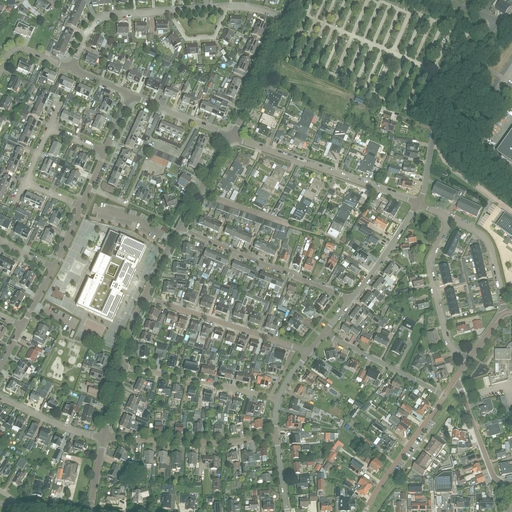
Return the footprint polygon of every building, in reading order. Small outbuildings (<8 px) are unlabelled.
[(50,4),(43,0),(38,0),(33,7),(37,10),(38,9),(38,10),(39,9),(39,8),(43,12),(45,10),(46,10),(47,11),(47,10),(48,10),(52,6),(50,4)] [(75,6),(83,10),(86,4),(82,3),(83,0),(75,0),(78,1),(75,6)] [(499,0),(496,0),(492,6),(504,15),(506,12),(510,15),(511,11),(511,7),(511,6),(510,7),(502,1),(501,1),(499,0)] [(83,10),(75,6),(72,12),(81,16),(83,10)] [(81,16),(72,12),(70,17),(78,21),(81,16)] [(246,31),(252,16),(249,15),(247,19),(247,20),(243,30),(246,31)] [(65,22),(64,25),(70,27),(71,25),(75,27),(78,21),(70,17),(70,18),(68,17),(67,20),(69,21),(67,23),(65,22)] [(229,20),(228,25),(241,26),(241,18),(230,17),(230,18),(230,19),(230,20),(229,20)] [(255,29),(264,33),(266,27),(265,27),(265,26),(262,25),(264,22),(257,19),(256,22),(257,23),(255,29)] [(14,34),(18,36),(21,37),(21,36),(26,38),(26,37),(30,39),(32,34),(35,28),(30,26),(30,28),(18,22),(14,32),(14,34)] [(156,25),(156,30),(167,30),(167,22),(156,22),(156,24),(156,25)] [(135,32),(141,32),(141,36),(146,36),(146,24),(135,24),(135,32)] [(70,27),(64,25),(61,30),(64,31),(63,34),(71,37),(73,32),(69,30),(70,27)] [(117,28),(117,33),(128,33),(128,25),(117,25),(117,26),(117,28)] [(264,33),(255,29),(252,35),(251,34),(249,37),(256,40),(257,37),(260,38),(261,38),(264,33)] [(232,34),(225,30),(220,40),(222,41),(221,41),(223,42),(223,41),(228,44),(230,40),(232,34)] [(49,36),(41,33),(36,43),(44,47),(49,36)] [(71,37),(63,34),(60,39),(68,43),(71,37)] [(173,34),(172,35),(164,40),(167,44),(168,43),(170,46),(171,45),(173,48),(174,48),(175,50),(178,47),(177,45),(180,43),(179,40),(175,34),(173,35),(173,34)] [(94,40),(90,48),(99,51),(104,40),(95,37),(94,40)] [(250,40),(247,46),(256,50),(258,45),(258,44),(255,43),(256,40),(249,37),(248,40),(250,40)] [(60,39),(58,45),(66,49),(68,43),(60,39)] [(58,45),(56,44),(53,50),(55,51),(63,54),(66,49),(58,45)] [(204,47),(205,53),(209,53),(216,52),(215,44),(204,45),(204,46),(203,46),(204,47)] [(186,49),(184,50),(184,56),(187,55),(187,54),(198,54),(197,45),(186,46),(186,47),(186,49)] [(243,52),(242,54),(248,57),(250,55),(253,56),(253,55),(254,56),(256,50),(247,46),(244,53),(243,52)] [(173,64),(178,54),(175,52),(174,53),(175,54),(170,63),(173,64)] [(84,61),(95,66),(98,58),(88,54),(84,61)] [(242,58),(239,64),(248,68),(251,62),(250,62),(250,61),(247,60),(248,57),(242,54),(240,57),(242,58)] [(34,66),(21,59),(18,67),(31,73),(31,74),(35,66),(34,65),(34,66)] [(113,74),(118,63),(115,61),(113,66),(110,64),(107,71),(113,74)] [(118,63),(113,74),(119,76),(122,69),(118,68),(120,64),(118,63)] [(248,68),(239,64),(237,70),(235,69),(234,72),(241,75),(242,72),(245,73),(246,73),(248,68)] [(41,77),(47,80),(51,72),(47,71),(47,70),(45,69),(44,72),(41,71),(40,74),(39,76),(41,77)] [(133,82),(137,71),(138,70),(135,69),(133,74),(130,73),(127,79),(133,82)] [(149,70),(146,77),(149,79),(149,78),(150,78),(149,81),(149,80),(146,87),(151,90),(156,79),(156,78),(157,75),(152,73),(152,72),(149,70)] [(143,74),(137,71),(133,82),(139,84),(143,74)] [(55,74),(51,72),(47,80),(53,83),(57,74),(55,73),(55,74)] [(231,85),(239,88),(241,82),(237,81),(239,78),(231,75),(229,80),(233,82),(231,85)] [(32,83),(29,82),(24,79),(24,80),(19,77),(18,80),(23,83),(26,85),(24,88),(28,90),(32,83)] [(54,87),(52,93),(55,95),(59,85),(61,87),(61,88),(64,90),(65,88),(68,80),(64,78),(62,77),(60,82),(57,81),(55,87),(54,87)] [(7,89),(15,93),(20,82),(13,78),(7,89)] [(159,80),(156,79),(151,90),(157,92),(160,86),(157,84),(159,80)] [(72,82),(68,80),(65,88),(70,91),(74,82),(72,81),(72,82)] [(228,84),(226,89),(236,93),(239,88),(231,85),(228,84)] [(35,86),(32,85),(31,88),(38,91),(36,96),(39,98),(46,101),(49,95),(39,90),(40,88),(35,86)] [(82,96),(86,88),(82,86),(80,85),(76,93),(82,96)] [(170,97),(174,88),(175,86),(172,85),(170,89),(167,88),(164,95),(170,97)] [(89,90),(86,88),(82,96),(88,98),(91,90),(90,89),(89,90)] [(174,88),(170,97),(176,100),(178,93),(179,90),(174,88)] [(236,93),(226,89),(224,95),(217,92),(216,96),(226,100),(227,96),(234,99),(236,93)] [(192,95),(188,105),(194,107),(196,101),(193,99),(197,91),(194,90),(193,93),(192,95)] [(265,104),(276,109),(281,96),(270,91),(265,104)] [(97,92),(93,101),(98,103),(99,100),(101,94),(97,92)] [(188,105),(192,95),(189,94),(188,97),(185,96),(182,102),(188,105)] [(0,108),(6,112),(11,101),(4,97),(0,105),(0,108)] [(39,98),(37,104),(44,107),(46,101),(39,98)] [(99,104),(110,109),(111,105),(112,105),(113,103),(105,99),(103,102),(100,101),(99,104)] [(205,112),(209,103),(207,102),(206,104),(203,102),(200,110),(205,112)] [(209,103),(205,112),(211,114),(214,107),(208,105),(209,103)] [(22,110),(21,113),(27,116),(29,113),(24,111),(25,109),(27,109),(28,106),(24,104),(22,110)] [(37,104),(34,109),(41,112),(44,107),(37,104)] [(101,107),(100,111),(101,112),(108,115),(109,113),(108,112),(110,109),(99,104),(100,104),(99,106),(101,107)] [(214,107),(211,114),(216,117),(220,107),(215,104),(214,107)] [(276,109),(265,104),(261,113),(263,114),(274,119),(272,118),(276,109)] [(221,107),(220,107),(216,117),(222,119),(224,115),(225,116),(228,110),(224,109),(223,111),(220,109),(221,107)] [(89,110),(86,108),(81,120),(84,122),(85,118),(86,116),(88,113),(89,110)] [(41,112),(34,109),(33,112),(31,112),(30,114),(32,115),(39,118),(41,112)] [(67,122),(71,112),(69,114),(66,113),(67,111),(62,109),(60,112),(63,113),(61,119),(67,122)] [(387,130),(393,132),(396,124),(388,121),(390,117),(391,114),(384,111),(383,115),(384,115),(383,117),(385,118),(381,129),(387,131),(387,130)] [(71,112),(67,122),(72,124),(77,114),(76,114),(71,112)] [(304,112),(301,119),(311,123),(314,116),(304,112)] [(17,120),(16,121),(19,122),(22,117),(26,119),(27,116),(21,113),(19,116),(19,115),(17,120)] [(137,118),(147,123),(148,121),(145,120),(147,116),(140,113),(137,118)] [(77,114),(72,124),(78,127),(81,119),(78,118),(79,115),(77,114)] [(263,114),(259,123),(270,128),(274,119),(263,114)] [(105,120),(98,117),(97,117),(94,122),(102,126),(104,122),(104,123),(105,120)] [(85,118),(84,122),(82,124),(85,126),(86,125),(88,124),(90,124),(93,126),(92,128),(100,132),(101,130),(100,130),(102,126),(94,122),(94,123),(85,118)] [(137,118),(135,124),(144,128),(144,126),(143,125),(145,122),(147,123),(137,118)] [(311,123),(301,119),(298,125),(308,129),(311,123)] [(27,126),(34,129),(37,123),(30,120),(28,123),(26,122),(25,124),(27,125),(27,126)] [(164,132),(168,125),(162,122),(161,125),(158,124),(154,132),(159,134),(161,130),(164,132)] [(270,128),(259,123),(255,132),(266,137),(270,128)] [(298,125),(293,123),(292,126),(297,128),(296,131),(307,136),(306,135),(308,129),(298,125)] [(135,124),(132,129),(140,133),(141,131),(142,127),(144,128),(135,124)] [(338,124),(336,130),(345,135),(348,128),(344,126),(338,124)] [(164,132),(164,133),(163,134),(166,135),(166,133),(170,134),(173,127),(168,125),(164,132)] [(27,126),(24,131),(31,134),(34,129),(27,126)] [(170,134),(170,135),(169,135),(169,137),(171,137),(171,136),(172,135),(175,137),(176,137),(179,129),(173,127),(170,134)] [(132,129),(130,135),(137,138),(140,133),(132,129)] [(176,137),(175,137),(174,140),(177,141),(178,138),(181,139),(184,132),(179,129),(176,137)] [(190,140),(193,142),(199,132),(196,130),(190,140)] [(336,130),(333,137),(343,141),(345,135),(336,130)] [(19,136),(29,140),(31,134),(24,131),(22,137),(19,136)] [(285,134),(278,131),(275,138),(279,140),(281,136),(284,137),(285,134)] [(297,132),(295,139),(305,143),(307,136),(296,131),(296,132),(297,132)] [(511,131),(496,153),(511,164),(511,131)] [(130,135),(127,140),(135,144),(136,142),(137,138),(130,135)] [(29,140),(19,136),(18,139),(18,140),(17,142),(17,141),(17,140),(10,137),(8,140),(21,146),(21,144),(26,146),(29,140)] [(333,137),(330,143),(342,148),(340,147),(343,141),(333,137)] [(406,150),(417,152),(418,145),(411,143),(412,140),(406,139),(394,137),(393,141),(402,142),(402,144),(407,145),(406,150)] [(198,144),(205,147),(207,141),(200,138),(197,144),(198,144)] [(305,143),(295,139),(292,145),(302,150),(305,143)] [(135,144),(127,140),(125,146),(134,150),(135,148),(133,147),(135,144)] [(12,154),(21,157),(24,151),(19,149),(20,147),(8,141),(6,144),(13,148),(13,147),(17,149),(15,151),(12,150),(11,153),(13,153),(12,154)] [(367,149),(377,153),(380,146),(370,142),(367,149)] [(52,145),(51,149),(59,152),(61,147),(53,143),(52,145)] [(332,144),(329,150),(339,155),(342,148),(330,143),(332,144)] [(197,144),(195,149),(202,152),(205,147),(198,144),(197,144)] [(59,152),(51,149),(49,152),(48,155),(56,158),(57,156),(59,156),(60,156),(61,153),(59,152)] [(195,149),(193,155),(200,158),(202,152),(195,149)] [(377,153),(367,149),(364,155),(376,160),(374,159),(377,153)] [(339,155),(329,150),(326,157),(336,161),(339,155)] [(406,150),(404,157),(416,159),(417,152),(406,150)] [(123,151),(120,157),(127,160),(129,161),(130,159),(129,158),(128,158),(130,154),(123,151)] [(240,152),(234,162),(245,168),(251,158),(245,155),(240,152)] [(21,157),(12,154),(10,159),(11,160),(18,163),(21,157)] [(75,155),(73,154),(71,158),(74,159),(85,164),(87,160),(87,161),(88,158),(80,155),(79,157),(75,155)] [(143,157),(137,155),(136,157),(137,158),(135,163),(138,164),(139,165),(143,157)] [(200,158),(193,155),(191,161),(198,164),(200,158)] [(366,156),(363,162),(373,167),(376,160),(364,155),(366,156)] [(178,161),(175,165),(177,166),(178,165),(181,167),(183,164),(181,163),(184,158),(181,156),(178,161)] [(120,157),(118,162),(125,165),(126,166),(127,164),(126,163),(127,160),(120,157)] [(85,164),(74,159),(73,162),(76,164),(75,167),(83,170),(84,168),(83,168),(85,164)] [(18,163),(11,160),(10,163),(8,162),(7,165),(9,166),(16,169),(18,163)] [(43,166),(54,171),(55,169),(52,167),(54,164),(45,160),(44,162),(45,163),(43,166)] [(198,164),(191,161),(188,168),(192,169),(192,168),(196,169),(198,164)] [(125,165),(118,162),(115,168),(122,171),(124,172),(125,170),(123,169),(125,165)] [(230,171),(239,175),(241,177),(245,168),(234,162),(230,171)] [(373,167),(363,162),(360,169),(370,173),(373,167)] [(16,169),(9,166),(6,171),(13,175),(16,169)] [(54,171),(43,166),(41,170),(40,172),(43,173),(42,175),(47,178),(48,175),(48,176),(50,172),(53,174),(56,175),(54,178),(57,180),(58,180),(60,174),(54,171)] [(273,172),(283,177),(286,171),(276,166),(273,172)] [(389,166),(387,171),(391,173),(396,174),(398,175),(399,175),(400,170),(403,171),(403,172),(405,172),(413,174),(414,167),(406,166),(404,166),(403,168),(397,166),(397,168),(389,166)] [(115,168),(113,173),(120,176),(122,171),(115,168)] [(239,175),(230,171),(227,169),(223,178),(234,184),(239,175)] [(256,178),(259,172),(254,169),(250,175),(256,178)] [(180,180),(190,185),(190,184),(192,180),(185,176),(187,173),(180,170),(178,174),(182,176),(180,180)] [(68,177),(77,181),(79,178),(80,178),(80,176),(72,172),(71,175),(69,174),(68,177)] [(283,177),(273,172),(270,178),(268,177),(279,183),(283,177)] [(120,176),(113,173),(110,178),(119,182),(120,180),(118,180),(120,176)] [(58,180),(57,180),(55,186),(58,188),(63,175),(60,174),(58,180)] [(160,176),(162,183),(169,181),(163,175),(160,176)] [(0,181),(9,185),(11,179),(4,176),(3,179),(0,178),(0,181)] [(77,181),(68,177),(66,176),(65,178),(66,179),(65,180),(68,181),(66,186),(72,189),(73,186),(76,188),(76,187),(77,185),(76,184),(77,181)] [(268,177),(265,183),(274,188),(277,183),(279,184),(279,183),(268,177)] [(119,182),(110,178),(108,184),(115,187),(117,182),(119,182)] [(234,184),(223,178),(218,187),(229,193),(234,184)] [(314,179),(311,185),(320,190),(324,184),(318,181),(319,179),(316,178),(315,179),(314,179)] [(190,185),(180,180),(178,183),(174,181),(172,185),(178,189),(180,186),(187,190),(189,186),(190,185)] [(401,187),(411,189),(412,182),(403,180),(402,182),(399,181),(398,186),(401,187)] [(9,185),(0,181),(0,185),(0,187),(6,191),(9,185)] [(274,188),(265,183),(261,189),(271,194),(274,188)] [(142,202),(145,192),(142,191),(144,187),(138,184),(135,190),(139,192),(136,199),(142,201),(141,202),(142,202)] [(437,184),(432,193),(452,202),(454,199),(460,202),(457,208),(476,218),(481,209),(461,199),(462,198),(463,199),(463,197),(463,196),(465,192),(458,189),(456,193),(437,184)] [(311,185),(308,191),(317,196),(320,190),(311,185)] [(271,194),(261,189),(258,195),(267,201),(271,194)] [(238,193),(234,190),(229,199),(233,200),(238,193)] [(306,190),(303,196),(312,201),(315,196),(317,196),(308,191),(306,190)] [(145,192),(142,202),(147,204),(150,197),(153,198),(154,195),(149,193),(149,194),(145,193),(145,192)] [(349,198),(358,203),(362,197),(352,192),(349,198)] [(30,203),(33,196),(27,193),(25,197),(23,196),(20,201),(23,203),(24,201),(27,202),(26,204),(29,205),(30,203)] [(167,196),(171,208),(177,206),(176,201),(173,194),(167,196)] [(267,201),(258,195),(254,202),(264,207),(267,201)] [(39,198),(33,196),(30,203),(33,205),(32,207),(34,208),(35,206),(39,198)] [(171,208),(167,196),(160,198),(162,204),(164,209),(170,207),(171,208)] [(303,196),(299,202),(309,207),(312,201),(303,196)] [(374,196),(370,203),(369,206),(374,209),(376,205),(379,206),(380,204),(378,203),(380,200),(374,196)] [(44,201),(39,198),(35,206),(39,207),(38,209),(40,210),(44,201)] [(344,203),(355,209),(358,203),(349,198),(345,204),(344,203)] [(390,208),(397,212),(400,207),(390,201),(388,204),(391,206),(390,208)] [(47,202),(42,214),(45,216),(51,203),(47,202)] [(299,202),(296,209),(305,214),(309,207),(299,202)] [(278,203),(275,209),(280,212),(283,205),(278,203)] [(344,203),(340,209),(350,215),(353,209),(355,210),(355,209),(344,203)] [(397,212),(390,208),(389,210),(386,208),(384,212),(393,218),(397,212)] [(305,214),(296,209),(293,215),(302,220),(305,214)] [(340,209),(337,216),(346,221),(350,215),(340,209)] [(492,223),(511,237),(511,217),(502,210),(501,210),(505,213),(496,225),(492,223)] [(54,212),(51,218),(59,222),(61,218),(62,216),(54,212)] [(203,227),(207,217),(205,216),(204,219),(201,218),(199,221),(198,221),(197,223),(197,224),(198,224),(198,225),(203,227)] [(346,221),(337,216),(333,222),(343,227),(346,221)] [(207,217),(203,227),(208,229),(212,220),(207,217)] [(367,228),(371,222),(362,217),(358,223),(367,228)] [(374,224),(383,230),(387,223),(378,218),(376,217),(372,223),(374,224)] [(59,222),(51,218),(49,224),(57,228),(58,226),(57,225),(59,222)] [(10,225),(10,226),(12,222),(6,219),(1,228),(7,231),(10,225)] [(212,220),(208,229),(213,231),(216,224),(213,223),(214,221),(212,220)] [(217,221),(216,224),(213,231),(218,233),(222,223),(217,221)] [(343,227),(333,222),(330,228),(340,233),(343,227)] [(371,230),(367,228),(358,223),(356,227),(359,229),(360,228),(360,229),(369,234),(371,231),(371,230)] [(20,237),(25,228),(18,225),(14,234),(20,237)] [(232,229),(229,236),(234,238),(239,228),(236,226),(234,230),(232,229)] [(266,233),(268,228),(261,226),(259,232),(266,234),(266,233)] [(25,228),(20,237),(26,240),(31,231),(25,228)] [(242,229),(239,228),(234,238),(239,240),(243,230),(242,229)] [(286,234),(284,239),(281,248),(287,250),(288,246),(286,246),(288,239),(287,239),(288,238),(290,232),(300,235),(301,233),(288,228),(286,234)] [(41,234),(51,239),(53,235),(54,236),(55,234),(45,229),(44,232),(42,232),(41,234)] [(249,232),(243,230),(239,240),(245,242),(249,232)] [(279,231),(277,237),(283,240),(284,239),(286,234),(283,233),(281,232),(279,231)] [(82,293),(80,299),(79,299),(79,300),(77,306),(76,305),(76,306),(77,306),(76,306),(112,322),(112,321),(115,315),(115,316),(115,315),(117,309),(118,309),(120,303),(121,303),(120,302),(123,296),(124,297),(124,296),(123,296),(119,294),(122,288),(126,290),(127,290),(126,290),(129,284),(130,283),(129,283),(132,277),(133,277),(132,277),(135,271),(135,270),(133,270),(135,266),(137,262),(139,263),(146,248),(110,232),(109,232),(110,232),(106,240),(103,247),(102,247),(103,248),(100,255),(99,255),(100,255),(97,261),(96,261),(97,261),(94,267),(93,267),(94,268),(91,274),(91,273),(90,274),(91,274),(95,276),(93,282),(88,280),(88,281),(85,287),(85,286),(85,287),(83,293),(82,293)] [(249,232),(245,242),(250,244),(253,237),(251,237),(252,234),(249,232)] [(454,232),(452,238),(459,241),(462,235),(454,232)] [(51,239),(41,234),(40,237),(42,239),(41,242),(49,245),(50,243),(51,239)] [(373,236),(372,235),(372,236),(370,234),(365,242),(369,245),(370,243),(375,246),(379,240),(373,236)] [(452,238),(449,244),(456,247),(464,251),(465,249),(460,246),(461,242),(459,241),(452,238)] [(259,251),(262,244),(263,242),(260,241),(259,242),(257,241),(254,248),(259,251)] [(183,249),(194,251),(194,245),(188,244),(188,243),(184,242),(184,244),(183,249)] [(262,244),(259,251),(264,253),(267,246),(268,243),(266,242),(265,245),(262,244)] [(267,246),(264,253),(269,255),(274,244),(271,242),(269,247),(267,246)] [(203,249),(205,244),(201,243),(199,248),(196,247),(196,251),(197,251),(197,252),(201,253),(202,249),(203,249)] [(335,245),(327,243),(324,249),(332,252),(335,245)] [(356,252),(359,247),(355,244),(353,243),(350,247),(352,248),(351,249),(356,252)] [(307,250),(306,252),(307,252),(306,257),(310,259),(315,246),(311,244),(309,249),(308,250),(307,250)] [(449,244),(446,249),(454,253),(456,247),(449,244)] [(86,245),(83,248),(89,254),(92,251),(86,245)] [(472,255),(481,253),(479,247),(471,249),(472,255)] [(194,251),(183,249),(182,255),(191,255),(191,258),(194,258),(193,261),(198,261),(199,259),(196,258),(196,254),(191,253),(191,251),(194,251)] [(454,253),(446,249),(443,255),(451,259),(454,253)] [(206,266),(212,252),(206,250),(203,257),(204,259),(205,259),(203,264),(206,266)] [(284,250),(282,256),(281,256),(279,260),(286,262),(288,255),(289,252),(284,250)] [(411,251),(408,252),(410,260),(411,260),(411,264),(416,263),(415,254),(411,255),(411,251)] [(206,266),(205,269),(207,270),(211,262),(214,263),(217,255),(212,252),(206,266)] [(357,252),(356,255),(358,256),(357,258),(363,263),(368,257),(361,252),(360,254),(357,252)] [(481,253),(472,255),(474,261),(482,260),(481,253)] [(298,266),(301,259),(298,258),(299,255),(297,254),(293,264),(298,266)] [(223,257),(217,255),(214,263),(216,265),(214,270),(217,271),(217,269),(218,269),(223,257)] [(199,259),(198,261),(196,266),(196,267),(200,268),(204,259),(199,257),(199,259)] [(223,257),(218,269),(221,270),(223,265),(226,266),(229,259),(223,257)] [(334,267),(338,261),(332,257),(328,264),(326,268),(331,271),(333,267),(334,267)] [(351,259),(349,263),(350,264),(349,265),(351,266),(349,270),(357,275),(361,270),(358,268),(358,267),(357,266),(358,264),(351,259)] [(198,261),(193,261),(186,260),(184,260),(184,265),(174,263),(173,269),(185,270),(186,265),(190,266),(190,267),(195,268),(196,266),(198,261)] [(482,260),(474,261),(475,268),(483,266),(482,260)] [(311,271),(313,266),(310,265),(310,262),(306,261),(304,268),(311,271)] [(8,262),(4,269),(3,272),(6,274),(7,271),(11,273),(15,265),(8,262)] [(237,270),(240,264),(234,262),(232,268),(231,272),(234,273),(233,275),(235,276),(236,273),(237,270)] [(240,264),(237,270),(243,273),(245,267),(240,264)] [(391,264),(387,269),(394,274),(397,269),(399,270),(401,268),(396,264),(394,266),(391,264)] [(441,273),(449,272),(448,265),(440,267),(441,273)] [(483,266),(475,268),(477,274),(485,272),(483,266)] [(251,269),(245,267),(243,273),(246,274),(245,276),(243,280),(246,281),(251,269)] [(340,279),(343,281),(351,286),(355,280),(350,277),(351,276),(347,274),(346,276),(342,274),(345,270),(340,267),(337,271),(339,273),(338,274),(335,279),(339,281),(340,279)] [(176,274),(175,279),(185,281),(185,276),(186,276),(186,270),(185,270),(173,269),(172,274),(176,274)] [(251,269),(246,281),(247,278),(252,280),(254,277),(257,271),(251,269)] [(394,274),(387,269),(383,274),(386,276),(385,278),(392,284),(394,282),(391,280),(390,279),(392,276),(394,278),(396,276),(393,274),(394,274)] [(24,279),(31,283),(35,276),(27,272),(24,279)] [(451,278),(449,272),(441,273),(443,280),(451,278)] [(485,272),(477,274),(478,280),(486,278),(485,272)] [(262,287),(267,275),(261,273),(259,279),(262,281),(261,283),(259,286),(262,287)] [(267,275),(262,287),(261,290),(258,297),(261,298),(264,290),(264,289),(264,288),(265,288),(267,283),(270,284),(273,278),(267,275)] [(463,275),(461,275),(459,276),(460,280),(462,279),(463,281),(455,283),(456,285),(465,283),(463,275)] [(414,276),(408,277),(409,282),(412,282),(414,287),(423,285),(422,278),(415,279),(414,276)] [(392,284),(385,278),(383,281),(380,278),(376,283),(385,291),(387,289),(384,286),(386,283),(388,285),(390,287),(392,284)] [(452,284),(451,278),(443,280),(444,286),(452,284)] [(31,283),(24,279),(20,285),(28,289),(31,283)] [(276,286),(275,286),(273,292),(277,294),(280,288),(281,288),(284,282),(278,280),(276,286)] [(8,283),(3,281),(1,284),(4,285),(0,292),(3,294),(7,286),(8,283)] [(212,288),(219,291),(221,285),(213,283),(212,288)] [(385,291),(376,283),(372,288),(375,291),(373,293),(382,300),(384,298),(380,294),(378,293),(380,291),(382,292),(384,290),(385,291)] [(481,291),(489,289),(487,283),(476,285),(476,288),(480,287),(481,291)] [(288,289),(287,292),(293,295),(297,287),(290,284),(288,289)] [(229,288),(222,285),(218,295),(222,296),(223,292),(228,293),(229,288)] [(205,308),(209,297),(206,296),(208,293),(205,292),(207,288),(203,287),(199,297),(203,299),(200,306),(205,308)] [(397,296),(405,295),(403,288),(395,290),(397,296)] [(490,295),(489,289),(481,291),(482,297),(490,295)] [(447,298),(455,296),(454,290),(446,292),(447,298)] [(13,299),(21,302),(24,296),(17,292),(13,299)] [(3,293),(0,299),(0,301),(2,303),(5,298),(7,299),(8,296),(3,293)] [(194,296),(191,295),(189,302),(194,304),(197,294),(195,293),(194,296)] [(368,293),(365,298),(371,303),(375,298),(376,299),(380,302),(382,300),(373,293),(371,295),(368,293)] [(281,297),(278,306),(282,307),(283,304),(286,305),(289,297),(285,296),(284,298),(281,297)] [(455,296),(447,298),(449,305),(457,303),(455,296)] [(21,302),(13,299),(10,297),(8,300),(11,302),(10,305),(17,309),(21,302)] [(209,297),(205,308),(210,310),(213,303),(214,299),(209,298),(209,297)] [(321,307),(323,308),(328,302),(322,297),(320,300),(317,298),(313,304),(315,306),(317,304),(320,307),(321,308),(321,307)] [(371,303),(365,298),(361,303),(364,305),(362,307),(373,316),(375,313),(369,309),(367,307),(371,303)] [(270,303),(262,300),(261,304),(265,305),(263,311),(267,312),(270,303)] [(222,313),(225,303),(220,301),(217,311),(222,313)] [(427,301),(416,303),(418,309),(429,307),(427,301)] [(492,302),(484,303),(485,310),(493,308),(492,302)] [(225,303),(222,313),(227,314),(230,304),(227,303),(227,306),(224,305),(225,303)] [(310,319),(315,313),(309,308),(310,306),(307,304),(305,307),(308,309),(304,314),(310,319)] [(238,318),(241,308),(236,306),(233,316),(238,318)] [(241,308),(238,318),(243,320),(245,312),(248,313),(250,307),(247,306),(246,310),(244,309),(243,312),(240,311),(241,308)] [(276,311),(285,315),(287,310),(278,306),(276,311)] [(475,306),(473,306),(475,315),(481,313),(480,310),(476,311),(475,306)] [(250,307),(248,313),(252,314),(249,322),(250,323),(250,324),(253,325),(253,324),(254,324),(257,314),(255,313),(252,312),(254,308),(250,307)] [(357,307),(353,312),(363,320),(360,317),(363,313),(366,316),(367,315),(371,318),(373,316),(362,307),(360,310),(357,307)] [(152,308),(149,315),(154,317),(157,318),(160,312),(157,311),(157,310),(152,308)] [(460,315),(458,309),(450,311),(452,317),(460,315)] [(363,320),(353,312),(350,317),(353,320),(351,322),(357,327),(363,320)] [(176,316),(168,314),(167,319),(171,320),(169,324),(172,325),(173,321),(174,321),(176,316)] [(257,314),(254,324),(259,326),(262,315),(257,314)] [(297,330),(298,330),(299,329),(300,329),(300,328),(299,327),(301,325),(296,321),(298,319),(300,317),(296,314),(294,316),(295,316),(293,319),(292,318),(288,324),(297,330)] [(371,319),(378,325),(381,320),(375,315),(371,319)] [(270,329),(274,319),(269,317),(265,328),(270,329)] [(180,328),(180,329),(184,330),(185,325),(186,325),(187,320),(180,318),(179,323),(178,323),(178,324),(178,325),(178,326),(179,326),(179,327),(180,327),(180,328)] [(416,323),(406,318),(402,327),(412,332),(416,323)] [(274,319),(270,329),(275,331),(279,321),(276,320),(275,323),(273,322),(274,319)] [(383,319),(379,327),(382,328),(384,324),(386,325),(388,321),(383,319)] [(474,331),(483,329),(481,320),(472,322),(474,331)] [(144,329),(152,331),(153,328),(160,331),(162,325),(153,321),(152,323),(147,322),(144,329)] [(191,327),(190,329),(189,333),(195,335),(196,332),(197,329),(198,329),(199,324),(192,321),(190,327),(191,327)] [(37,330),(45,335),(47,332),(50,333),(52,328),(46,324),(44,327),(40,325),(37,330)] [(348,334),(350,332),(357,336),(361,331),(353,326),(351,328),(345,324),(344,325),(341,330),(344,332),(348,334)] [(464,333),(471,331),(469,326),(466,327),(465,324),(457,326),(457,327),(457,328),(458,329),(458,332),(463,331),(464,333)] [(204,325),(200,336),(207,339),(203,349),(207,350),(210,339),(212,334),(209,333),(211,328),(204,325)] [(216,329),(214,334),(218,336),(217,339),(220,339),(221,337),(223,332),(216,329)] [(380,344),(387,331),(383,329),(381,333),(382,333),(380,337),(377,335),(373,341),(380,344)] [(45,335),(37,330),(34,336),(38,339),(37,341),(43,345),(46,340),(44,338),(45,335)] [(440,344),(439,340),(436,330),(426,333),(428,340),(430,347),(440,344)] [(387,331),(380,344),(386,347),(389,341),(386,340),(387,336),(388,336),(390,332),(387,331)] [(360,340),(367,344),(371,337),(362,332),(360,336),(362,337),(360,340)] [(143,333),(140,340),(146,342),(149,343),(150,342),(151,342),(151,341),(151,340),(150,339),(151,336),(148,335),(143,333)] [(233,341),(235,336),(228,333),(226,338),(225,342),(232,344),(233,341)] [(238,342),(242,344),(241,346),(244,347),(245,344),(245,345),(247,340),(240,337),(239,340),(238,342)] [(190,339),(187,346),(193,348),(196,341),(190,339)] [(405,344),(397,340),(391,351),(399,355),(405,344)] [(252,341),(250,346),(253,347),(251,355),(253,356),(251,363),(255,364),(257,356),(254,355),(257,348),(257,349),(259,343),(252,341)] [(140,354),(140,358),(141,358),(141,359),(148,359),(148,350),(146,350),(146,345),(138,345),(138,351),(141,351),(141,354),(140,354)] [(261,353),(267,355),(268,352),(269,352),(270,347),(263,345),(261,353)] [(41,353),(43,350),(37,347),(35,350),(34,351),(31,350),(26,358),(33,362),(34,362),(35,362),(36,360),(36,359),(35,359),(38,353),(37,353),(38,351),(41,353)] [(157,347),(155,353),(161,354),(160,358),(164,359),(167,350),(166,350),(157,347)] [(230,357),(233,349),(229,348),(227,353),(226,353),(225,356),(230,357)] [(335,358),(335,356),(337,355),(336,351),(334,352),(333,349),(325,351),(327,360),(335,358)] [(275,354),(272,353),(268,363),(273,364),(275,358),(283,360),(285,352),(277,350),(275,354)] [(511,351),(511,352),(511,350),(495,350),(495,361),(496,361),(496,363),(496,364),(499,364),(499,373),(489,376),(491,385),(509,381),(509,372),(511,372),(511,351)] [(428,366),(425,356),(416,352),(415,355),(418,356),(417,357),(412,366),(418,370),(421,364),(422,365),(427,363),(427,366),(428,366)] [(104,367),(107,357),(99,354),(96,362),(94,361),(92,366),(100,369),(101,366),(104,367)] [(442,362),(439,355),(431,356),(432,359),(433,359),(435,364),(442,362)] [(174,357),(173,360),(169,359),(168,368),(174,369),(174,366),(175,366),(177,358),(174,357)] [(192,362),(189,362),(185,361),(186,357),(183,357),(182,363),(185,363),(184,370),(190,371),(192,362)] [(190,359),(189,362),(192,362),(190,371),(196,372),(197,366),(198,363),(195,362),(195,360),(194,360),(190,359)] [(355,371),(360,363),(352,359),(351,362),(349,361),(347,364),(346,366),(352,369),(355,371)] [(20,363),(17,369),(23,372),(26,366),(30,368),(31,365),(24,361),(23,364),(20,363)] [(318,361),(312,369),(320,374),(320,373),(324,376),(327,371),(326,371),(328,368),(325,366),(318,361)] [(211,364),(207,363),(207,366),(209,366),(208,368),(207,375),(213,376),(214,370),(215,367),(212,366),(213,364),(211,364)] [(443,364),(439,365),(444,380),(447,379),(446,375),(447,375),(445,367),(444,368),(443,364)] [(444,380),(439,365),(434,366),(435,367),(431,367),(432,370),(434,370),(436,377),(438,377),(439,382),(444,380)] [(276,367),(271,366),(268,366),(266,372),(275,374),(276,367)] [(376,380),(379,373),(370,368),(367,374),(370,375),(370,376),(376,380)] [(23,372),(17,369),(14,375),(20,379),(23,372)] [(334,369),(332,372),(340,378),(341,377),(342,375),(334,369)] [(101,380),(102,378),(103,378),(104,375),(104,374),(103,374),(103,373),(92,370),(90,377),(97,379),(96,381),(100,383),(100,380),(101,380)] [(360,370),(357,378),(362,380),(366,373),(360,370)] [(308,373),(303,380),(311,386),(314,383),(310,380),(314,375),(311,373),(309,375),(308,373)] [(271,379),(263,378),(258,377),(257,381),(261,382),(260,386),(267,387),(268,383),(270,384),(271,379)] [(328,384),(319,377),(316,381),(325,387),(328,384)] [(136,384),(144,388),(145,386),(143,385),(145,382),(139,379),(136,384)] [(17,389),(15,388),(16,385),(10,381),(8,385),(6,388),(7,389),(6,389),(7,389),(7,390),(9,391),(9,390),(15,393),(17,389)] [(392,386),(390,389),(390,390),(385,388),(386,386),(381,384),(379,389),(380,390),(379,392),(387,396),(388,392),(392,394),(394,391),(398,393),(399,390),(398,390),(401,384),(394,381),(391,386),(392,386)] [(29,387),(20,382),(18,386),(27,391),(29,387)] [(30,399),(37,403),(40,397),(43,399),(45,399),(52,384),(47,382),(43,391),(38,389),(36,394),(33,393),(30,399)] [(86,386),(90,387),(88,393),(97,396),(99,389),(93,387),(94,384),(88,382),(86,386)] [(160,383),(159,390),(162,391),(161,394),(166,395),(165,398),(168,398),(168,395),(169,395),(170,389),(164,388),(165,384),(160,383)] [(147,390),(144,388),(136,384),(134,390),(139,393),(141,389),(147,392),(148,390),(147,390)] [(181,401),(183,392),(178,391),(179,386),(174,385),(172,393),(176,394),(174,399),(181,401)] [(294,393),(300,397),(302,394),(301,393),(305,387),(302,386),(301,388),(298,386),(294,393)] [(316,393),(308,388),(306,391),(310,394),(309,395),(313,397),(316,393)] [(188,394),(187,397),(192,398),(191,403),(198,404),(200,396),(195,395),(197,390),(189,389),(188,394)] [(212,403),(212,401),(211,400),(211,399),(212,393),(205,392),(203,402),(208,403),(212,403)] [(47,400),(49,402),(47,407),(56,411),(56,412),(58,408),(56,408),(58,405),(54,403),(55,401),(53,400),(55,395),(50,393),(47,400)] [(412,393),(409,398),(415,403),(419,398),(412,393)] [(229,409),(230,404),(226,404),(226,402),(227,402),(228,397),(220,395),(219,400),(225,401),(225,403),(224,403),(224,406),(226,406),(225,415),(228,415),(229,409)] [(85,396),(82,403),(90,405),(92,399),(85,396)] [(504,413),(509,412),(505,396),(500,397),(504,413)] [(131,397),(129,403),(138,407),(140,402),(142,402),(145,404),(146,403),(149,404),(150,402),(144,399),(142,398),(140,397),(138,400),(131,397)] [(485,416),(485,414),(489,413),(489,412),(492,411),(493,409),(490,399),(483,401),(484,404),(485,404),(486,406),(479,408),(480,411),(478,411),(480,417),(485,416)] [(235,411),(236,406),(240,407),(241,401),(234,400),(233,405),(230,405),(229,410),(235,411)] [(300,408),(296,407),(297,402),(291,400),(289,410),(294,412),(299,413),(300,408)] [(419,406),(426,411),(429,407),(427,405),(429,403),(424,400),(419,406)] [(62,414),(70,417),(73,411),(76,412),(78,407),(80,408),(82,402),(79,401),(76,406),(70,404),(68,407),(66,406),(62,414)] [(303,409),(311,412),(313,406),(302,401),(300,404),(304,406),(303,409)] [(138,407),(129,403),(126,408),(130,410),(128,413),(132,415),(135,416),(135,415),(133,413),(134,411),(134,412),(136,409),(143,412),(144,410),(140,408),(138,407)] [(263,413),(264,406),(259,405),(251,403),(249,411),(252,411),(252,410),(257,412),(263,413)] [(381,405),(373,414),(377,417),(384,409),(381,405)] [(413,410),(406,405),(403,410),(410,414),(413,410)] [(426,411),(419,406),(415,412),(419,414),(422,416),(426,411)] [(83,414),(81,422),(89,424),(93,409),(86,407),(84,414),(83,414)] [(389,414),(408,429),(410,425),(407,423),(409,421),(404,418),(401,422),(399,421),(400,420),(395,415),(391,412),(389,414)] [(10,414),(9,416),(7,420),(5,423),(11,426),(13,422),(15,417),(10,414)] [(214,434),(221,434),(221,427),(224,427),(223,414),(217,415),(217,421),(218,420),(218,421),(218,423),(217,423),(215,425),(215,427),(211,427),(211,431),(214,431),(214,434)] [(408,429),(389,414),(389,415),(393,418),(391,421),(396,425),(398,426),(397,428),(402,431),(403,430),(406,432),(408,429)] [(124,415),(122,421),(130,424),(132,419),(130,418),(130,417),(124,415)] [(23,425),(26,420),(19,416),(16,422),(14,426),(22,430),(23,425)] [(311,419),(305,418),(298,416),(297,420),(301,421),(301,423),(312,425),(313,422),(317,422),(317,421),(311,420),(311,419)] [(139,428),(143,430),(145,426),(147,422),(138,417),(136,422),(141,424),(139,428)] [(288,428),(298,428),(298,423),(294,423),(294,417),(288,417),(288,424),(287,424),(287,425),(287,427),(288,427),(288,428)] [(498,424),(499,424),(505,422),(504,419),(491,422),(492,426),(486,427),(489,437),(501,434),(498,424)] [(384,420),(381,424),(389,430),(392,426),(384,420)] [(130,424),(122,421),(119,426),(125,429),(129,431),(130,428),(140,433),(142,430),(135,427),(130,424)] [(256,429),(263,428),(262,421),(255,422),(255,423),(251,423),(252,427),(255,426),(256,429)] [(35,435),(38,430),(37,430),(39,426),(36,423),(35,423),(32,422),(28,432),(26,436),(29,438),(32,439),(35,435)] [(383,434),(386,429),(378,423),(375,428),(383,434)] [(231,434),(236,434),(236,430),(241,429),(240,426),(236,427),(235,426),(230,427),(231,434)] [(43,429),(39,436),(38,439),(42,442),(41,444),(44,445),(41,451),(44,452),(47,446),(52,437),(49,436),(50,433),(49,432),(47,431),(43,429)] [(21,442),(24,433),(19,431),(15,439),(21,442)] [(468,434),(461,433),(461,432),(461,433),(460,433),(460,432),(453,431),(452,442),(457,442),(457,440),(459,440),(458,449),(459,453),(470,450),(470,449),(472,448),(468,434)] [(290,445),(298,444),(297,440),(299,440),(299,437),(305,436),(304,432),(292,432),(292,436),(289,437),(290,445)] [(381,440),(391,447),(392,447),(395,443),(392,441),(392,440),(385,434),(381,440)] [(56,435),(52,444),(59,447),(63,439),(56,435)] [(435,437),(431,443),(431,444),(425,452),(435,459),(446,444),(435,437)] [(391,447),(381,440),(385,443),(382,446),(381,445),(379,448),(386,453),(387,451),(388,452),(391,447)] [(511,440),(510,440),(510,450),(511,449),(511,462),(507,463),(507,464),(500,465),(500,468),(502,476),(511,474),(511,440)] [(342,448),(344,445),(338,441),(336,444),(332,449),(334,451),(339,446),(342,448)] [(67,443),(64,449),(69,451),(71,448),(74,449),(82,451),(82,448),(86,449),(87,445),(75,442),(74,446),(71,445),(72,444),(67,443)] [(292,459),(301,458),(301,454),(298,454),(297,450),(300,450),(300,447),(292,448),(293,451),(291,451),(292,459)] [(127,459),(127,458),(128,456),(126,455),(128,453),(130,453),(130,448),(126,448),(126,449),(125,449),(124,450),(119,448),(116,453),(127,459)] [(7,459),(10,452),(5,449),(1,456),(7,459)] [(267,456),(266,449),(260,450),(260,451),(257,451),(257,454),(254,455),(255,462),(260,461),(259,457),(263,457),(263,458),(262,458),(262,462),(266,461),(266,457),(265,457),(267,456)] [(496,452),(497,459),(506,457),(504,450),(496,452)] [(141,460),(141,464),(141,465),(140,474),(143,474),(143,466),(142,466),(142,463),(144,463),(144,459),(146,459),(146,463),(152,464),(153,452),(151,452),(151,451),(149,451),(148,451),(148,452),(145,452),(144,457),(141,457),(141,460)] [(248,452),(241,453),(242,457),(241,457),(242,464),(246,463),(245,460),(249,460),(248,457),(252,456),(251,451),(248,452)] [(326,459),(331,462),(336,455),(331,452),(326,459)] [(127,459),(116,453),(113,459),(119,461),(120,459),(128,463),(129,460),(127,458),(127,459)] [(169,477),(169,467),(166,467),(167,453),(158,453),(158,457),(160,457),(160,468),(166,469),(166,477),(169,477)] [(180,473),(183,474),(183,468),(180,468),(181,454),(172,453),(172,470),(176,470),(176,468),(180,468),(180,473)] [(226,456),(227,462),(237,460),(236,453),(230,454),(231,456),(226,456)] [(467,457),(464,458),(460,459),(463,467),(469,465),(468,462),(476,459),(474,453),(466,456),(467,457)] [(189,465),(196,465),(196,454),(188,454),(187,458),(190,459),(189,465)] [(417,462),(412,469),(423,476),(433,461),(423,454),(417,462)] [(454,468),(451,455),(449,457),(451,466),(441,468),(442,470),(454,468)] [(217,469),(218,458),(210,457),(210,458),(203,457),(203,464),(210,465),(210,468),(217,469)] [(366,460),(379,469),(381,466),(378,464),(379,462),(375,459),(372,463),(370,461),(371,460),(368,458),(366,460)] [(379,469),(366,460),(365,462),(368,464),(368,463),(370,465),(368,469),(372,472),(373,470),(376,472),(379,469)] [(1,469),(0,470),(0,474),(3,476),(4,475),(7,475),(8,476),(9,474),(11,471),(8,470),(10,466),(4,462),(1,467),(0,469),(1,469)] [(62,480),(74,483),(78,465),(66,462),(62,480)] [(327,462),(323,469),(328,472),(332,466),(327,462)] [(364,466),(359,462),(356,467),(360,471),(364,466)] [(136,463),(132,471),(139,474),(140,472),(139,471),(141,469),(139,468),(140,465),(136,463)] [(241,475),(240,467),(239,463),(233,464),(234,470),(236,470),(236,475),(235,475),(237,491),(241,491),(240,486),(241,486),(240,475),(241,475)] [(359,470),(351,464),(347,469),(356,475),(359,470)] [(463,468),(465,474),(473,471),(474,473),(477,472),(477,473),(481,472),(478,464),(474,466),(475,467),(472,468),(471,465),(463,468)] [(111,470),(119,474),(121,471),(119,469),(120,467),(114,465),(111,470)] [(119,474),(111,470),(109,476),(110,476),(108,479),(111,480),(110,484),(115,486),(116,484),(118,480),(117,480),(119,474)] [(138,474),(130,470),(129,476),(136,479),(138,474)] [(17,485),(20,487),(22,483),(20,482),(26,473),(24,472),(21,475),(18,473),(13,482),(17,485)] [(436,493),(453,493),(452,472),(444,473),(436,478),(436,493)] [(459,482),(465,480),(463,476),(461,477),(459,472),(456,473),(458,483),(459,482)] [(263,483),(270,482),(269,475),(262,476),(262,477),(258,477),(259,481),(263,480),(263,483)] [(476,478),(473,479),(475,485),(478,484),(485,481),(482,475),(476,478)] [(302,481),(296,482),(297,489),(307,488),(306,480),(309,480),(308,476),(302,477),(302,481)] [(45,478),(43,488),(50,489),(51,479),(45,478)] [(369,482),(363,478),(358,484),(361,486),(368,491),(371,487),(368,484),(369,482)] [(343,485),(350,490),(353,486),(346,481),(343,485)] [(35,483),(33,495),(41,496),(43,484),(35,483)] [(175,494),(173,486),(162,485),(162,490),(170,490),(171,494),(175,494)] [(368,491),(361,486),(359,489),(357,487),(355,490),(358,491),(361,494),(361,493),(364,495),(368,491)] [(134,497),(134,502),(141,503),(141,500),(143,500),(143,498),(148,497),(146,488),(137,491),(137,492),(132,492),(132,496),(134,497)] [(346,499),(346,511),(350,511),(350,510),(354,510),(354,503),(354,501),(350,501),(350,500),(354,493),(346,488),(346,499)] [(116,501),(116,498),(125,499),(125,495),(116,494),(117,489),(112,489),(112,496),(106,496),(106,500),(106,503),(109,504),(109,501),(116,501)] [(190,495),(182,495),(181,503),(186,504),(186,508),(186,509),(186,510),(188,511),(189,510),(194,510),(197,510),(197,506),(194,505),(194,501),(196,501),(196,497),(190,496),(190,495)] [(422,495),(418,495),(419,510),(427,510),(426,504),(423,505),(422,495)] [(170,497),(162,496),(161,503),(163,503),(163,508),(170,508),(170,497)] [(487,500),(486,500),(482,500),(482,496),(477,496),(477,503),(480,503),(480,510),(487,510),(487,500)] [(249,510),(257,510),(257,503),(257,497),(253,497),(253,503),(249,504),(249,505),(245,505),(245,510),(249,510)] [(463,508),(464,500),(460,500),(460,497),(452,497),(452,505),(457,505),(457,508),(463,508)] [(464,500),(463,508),(470,508),(470,504),(473,504),(473,497),(467,497),(467,500),(464,500)] [(263,504),(263,510),(273,510),(273,504),(272,504),(272,500),(271,500),(270,499),(268,499),(267,500),(266,501),(263,501),(263,504)] [(321,499),(321,503),(321,511),(331,511),(330,504),(329,504),(329,502),(327,501),(327,499),(321,499)] [(227,502),(227,511),(234,511),(235,509),(236,509),(236,510),(240,509),(239,503),(234,504),(234,501),(227,502)]
